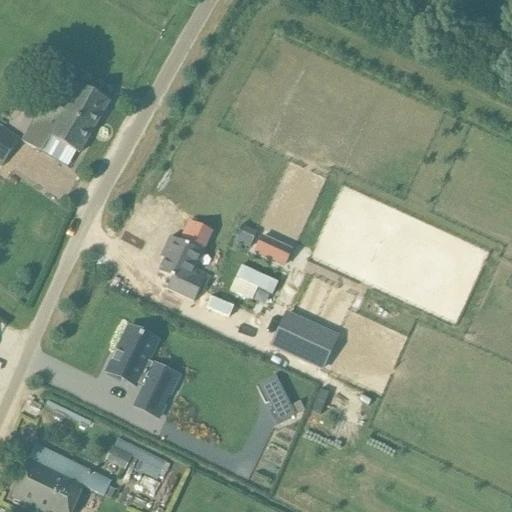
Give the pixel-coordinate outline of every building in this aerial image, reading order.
[(109,103),(79,85),(63,111),(46,101),(21,142),(39,153),(48,137),(78,154),(109,103)] [(18,140),(0,129),(0,166),(2,168),(18,140)] [(198,286),(188,281),(201,253),(199,252),(209,232),(186,221),(176,242),(167,237),(157,258),(162,259),(156,272),(169,278),(164,289),(191,302),(198,286)] [(241,230),(235,242),(248,248),(254,237),(241,230)] [(286,265),(292,252),(261,238),(255,250),(286,265)] [(240,266),(229,290),(247,299),(252,286),(271,295),(276,282),(240,266)] [(319,370),(335,336),(291,316),(283,334),(278,332),(271,348),(319,370)] [(122,332),(103,375),(131,388),(133,386),(140,389),(131,409),(155,420),(168,391),(142,379),(148,365),(143,363),(151,345),(122,332)] [(278,384),(262,391),(279,424),(295,416),(304,411),(300,402),(290,407),(278,384)] [(118,440),(108,461),(117,465),(123,454),(143,464),(139,472),(157,481),(166,462),(118,440)] [(111,481),(35,446),(11,498),(41,511),(71,511),(81,488),(104,497),(111,481)]
